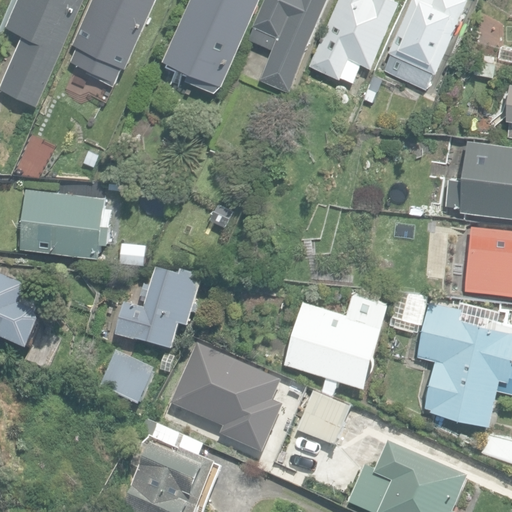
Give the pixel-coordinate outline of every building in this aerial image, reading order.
[(2,86),(42,104),(87,0),(19,0),(8,26),(26,33),(2,86)] [(99,74),(119,83),(127,64),(130,66),(160,0),(93,0),(74,43),(81,46),(74,60),(100,72),(99,74)] [(189,79),(218,91),(222,83),(225,84),(261,0),(192,0),(168,59),(193,70),(189,79)] [(267,0),(252,35),(301,57),(306,45),(311,47),(331,0),(267,0)] [(340,0),(312,65),(343,79),(353,57),(375,67),(405,0),(340,0)] [(438,72),(469,4),(458,0),(413,0),(390,50),(393,52),(385,69),(428,88),(435,71),(438,72)] [(354,60),(345,78),(357,83),(365,65),(354,60)] [(476,73),(497,77),(499,65),(478,62),(476,73)] [(371,109),(360,111),(362,121),(373,119),(371,109)] [(138,139),(143,127),(131,122),(126,134),(138,139)] [(470,211),(511,215),(511,143),(470,139),(466,180),(450,178),(448,205),(456,205),(455,214),(469,216),(470,211)] [(84,167),(93,171),(100,157),(90,153),(84,167)] [(25,244),(106,251),(111,196),(29,189),(27,216),(23,215),(21,232),(26,232),(25,244)] [(468,290),(511,294),(511,227),(475,224),(468,290)] [(131,250),(130,263),(146,264),(147,250),(131,250)] [(127,302),(119,336),(176,349),(182,325),(193,327),(205,274),(183,269),(182,275),(156,269),(153,286),(146,284),(143,295),(151,297),(148,307),(127,302)] [(0,337),(28,350),(35,347),(45,323),(42,312),(27,305),(35,288),(0,272),(0,337)] [(322,393),(337,399),(339,393),(337,392),(342,377),(368,384),(392,303),(356,292),(350,313),(307,300),(289,361),(331,373),(326,388),(324,387),(322,393)] [(434,410),(493,423),(502,389),(511,391),(511,322),(493,320),(489,323),(464,317),(465,306),(432,300),(420,355),(439,358),(428,405),(435,407),(434,410)] [(170,412),(218,431),(219,441),(265,459),(285,406),(277,403),(286,380),(196,344),(170,412)] [(103,387),(145,405),(160,371),(119,352),(103,387)] [(353,405),(337,399),(322,393),(316,390),(299,430),(336,446),(353,405)] [(186,450),(202,457),(207,446),(163,426),(158,438),(186,450)] [(484,451),(511,460),(511,436),(490,433),(484,451)] [(456,511),(471,477),(392,442),(380,470),(367,464),(351,501),(374,511),(456,511)] [(128,511),(201,511),(222,466),(185,451),(183,457),(159,446),(157,450),(145,445),(135,466),(147,471),(128,511)]
